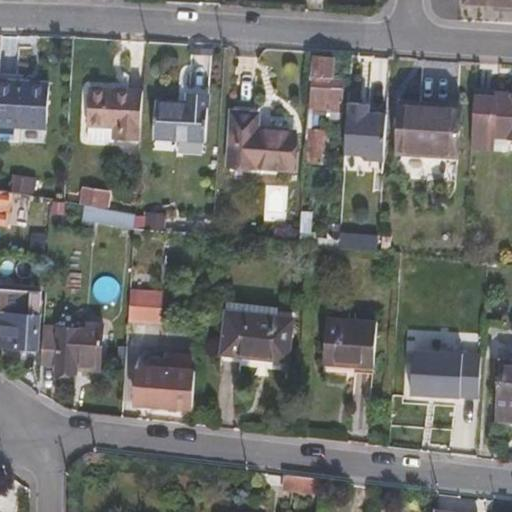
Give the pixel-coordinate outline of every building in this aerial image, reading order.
[(318,59),(314,113),(344,115),(346,84),(336,82),(338,61),(318,59)] [(0,74),(0,79),(22,82),(22,77),(0,74)] [(0,79),(0,141),(8,142),(9,128),(47,131),(50,86),(22,82),(0,79)] [(95,89),(93,125),(96,126),(95,140),(118,143),(118,141),(143,143),(147,92),(95,89)] [(161,102),(158,138),(212,142),(215,96),(194,94),(193,103),(161,102)] [(475,146),(495,148),(496,136),(511,137),(511,95),(495,94),(494,98),(479,97),(475,146)] [(405,105),(400,178),(460,183),(465,108),(405,105)] [(353,106),(348,158),(385,160),(386,113),(372,113),(370,109),(353,106)] [(239,116),(235,167),(297,172),(300,137),(261,132),(262,118),(239,116)] [(316,135),(314,152),(318,152),(318,157),(325,158),(326,153),(331,153),(332,137),(316,135)] [(15,177),(13,189),(29,192),(31,180),(15,177)] [(0,222),(6,224),(12,192),(0,189),(0,222)] [(93,193),(91,207),(99,209),(117,212),(119,198),(93,193)] [(99,209),(95,224),(137,233),(137,230),(138,216),(117,212),(99,209)] [(138,216),(137,230),(166,233),(168,216),(138,214),(138,216)] [(131,320),(164,321),(165,289),(132,287),(131,320)] [(38,348),(42,291),(1,288),(0,300),(0,327),(5,328),(4,345),(38,348)] [(228,303),(227,312),(276,315),(277,306),(228,303)] [(227,312),(224,353),(260,356),(260,352),(290,354),(293,316),(276,315),(227,312)] [(327,318),(324,356),(354,360),(354,365),(371,365),(374,320),(327,318)] [(45,325),(43,363),(57,364),(57,371),(62,371),(61,376),(69,376),(70,372),(76,373),(78,365),(81,365),(80,374),(98,376),(102,322),(89,321),(89,329),(45,325)] [(168,356),(167,367),(199,370),(200,356),(168,356)] [(413,382),(410,416),(444,419),(446,382),(448,363),(411,361),(408,381),(413,382)] [(511,361),(495,361),(491,411),(511,412),(511,361)] [(141,365),(138,403),(196,408),(199,370),(167,367),(141,365)] [(511,412),(491,411),(491,420),(511,421),(511,412)] [(286,475),(284,491),(323,496),(326,480),(286,475)]
